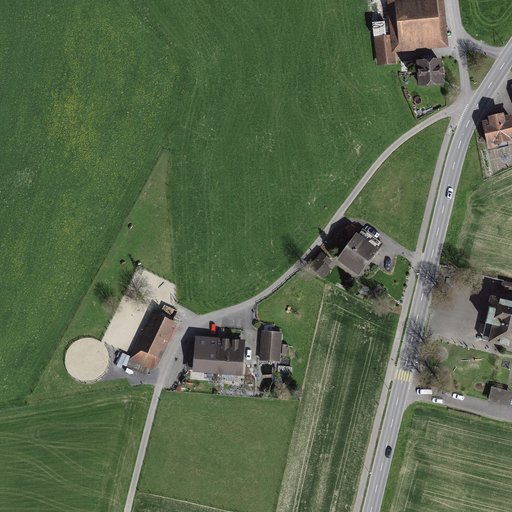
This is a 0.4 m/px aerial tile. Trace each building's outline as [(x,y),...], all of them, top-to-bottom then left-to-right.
[(444,0),(392,0),(389,0),(392,40),(376,41),(379,72),(398,70),(397,60),(449,55),(444,0)] [(445,67),(419,68),(420,94),(446,93),(445,67)] [(511,122),(486,128),(492,155),(511,150),(511,122)] [(363,234),(342,261),(362,277),(384,250),(363,234)] [(323,282),(334,270),(320,257),(309,270),(323,282)] [(511,303),(492,298),(482,340),(511,346),(511,303)] [(177,326),(154,315),(132,360),(155,371),(177,326)] [(117,347),(125,329),(111,322),(103,340),(117,347)] [(285,333),(263,331),(260,361),(282,363),(285,333)] [(248,342),(198,339),(196,372),(246,375),(248,342)] [(511,405),(511,392),(494,388),(491,401),(511,406),(511,405)]
